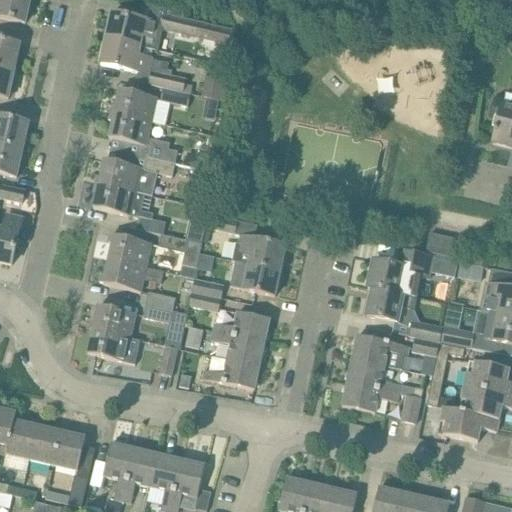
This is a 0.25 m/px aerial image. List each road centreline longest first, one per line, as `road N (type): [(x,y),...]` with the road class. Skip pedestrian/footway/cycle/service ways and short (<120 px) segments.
road 1 (residential): [(19,314),(33,296),(48,217),(47,161),(82,12)]
road 2 (residential): [(269,429),(66,390),(19,314)]
road 3 (residential): [(511,478),(288,433)]
road 4 (residential): [(288,433),(328,249)]
